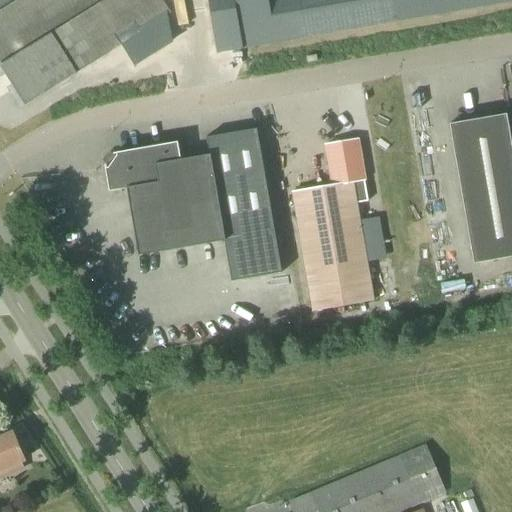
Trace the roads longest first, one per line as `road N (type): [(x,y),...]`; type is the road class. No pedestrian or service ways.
road 1 (unclassified): [(0,167),(73,127),(511,47)]
road 2 (tertiary): [(150,511),(0,276)]
